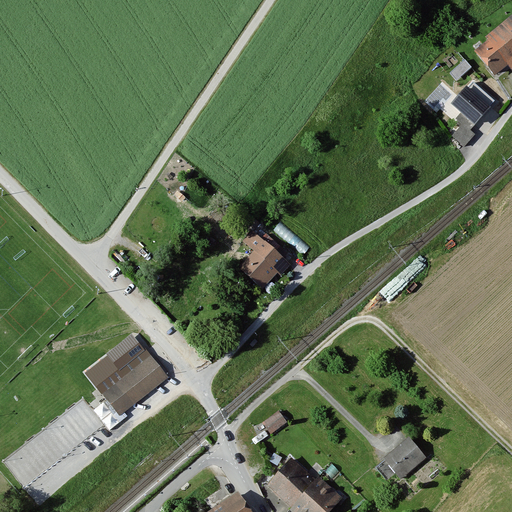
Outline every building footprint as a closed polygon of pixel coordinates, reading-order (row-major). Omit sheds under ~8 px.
[(511,30),(480,57),(498,79),(511,67),(511,30)] [(451,71),(457,79),(473,67),(467,58),(451,71)] [(454,107),(476,128),(491,113),(469,91),(454,107)] [(261,288),(286,263),(252,231),(242,242),(259,257),(245,272),(261,288)] [(137,337),(88,377),(121,416),(170,377),(137,337)] [(105,400),(95,407),(109,427),(119,420),(105,400)] [(271,432),(289,422),(281,408),(263,419),(271,432)] [(427,458),(408,437),(384,459),(403,480),(427,458)] [(316,480),(292,458),(268,485),(292,507),(316,480)] [(318,478),(316,480),(292,507),(290,510),(292,511),(331,511),(342,500),(318,478)] [(250,511),(238,494),(210,511),(250,511)]
